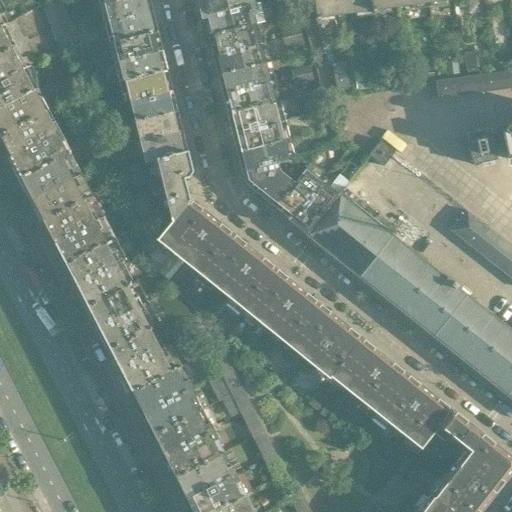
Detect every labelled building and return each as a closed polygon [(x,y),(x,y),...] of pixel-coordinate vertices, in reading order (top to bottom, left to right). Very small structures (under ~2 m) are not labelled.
[(74,37),(62,0),(49,0),(42,3),(55,43),(74,37)] [(148,0),(113,0),(97,4),(102,24),(149,12),(152,11),(148,0)] [(249,0),(197,0),(202,18),(251,6),(249,0)] [(342,0),(313,0),(316,20),(345,16),(342,0)] [(371,0),(342,0),(345,16),(373,12),(371,0)] [(400,0),(371,0),(373,12),(401,9),(400,0)] [(428,0),(400,0),(401,9),(429,5),(428,0)] [(251,6),(202,18),(207,37),(256,25),(251,6)] [(149,12),(102,24),(107,43),(157,31),(152,11),(149,12)] [(0,54),(28,40),(26,36),(22,38),(14,20),(4,25),(0,27),(0,54)] [(256,25),(207,37),(212,56),(261,44),(256,25)] [(302,34),(300,28),(283,32),(284,38),(302,34)] [(157,31),(107,43),(112,62),(161,50),(157,31)] [(303,40),(302,34),(284,38),(286,44),(303,40)] [(0,81),(26,68),(25,67),(35,62),(26,43),(29,41),(28,40),(0,54),(0,81)] [(261,44),(212,56),(217,76),(266,64),(261,44)] [(161,50),(112,62),(117,82),(122,81),(123,80),(166,70),(161,50)] [(476,71),(474,53),(464,54),(466,72),(476,71)] [(266,64),(217,76),(222,96),(271,84),(266,64)] [(26,68),(0,81),(0,107),(36,89),(26,68)] [(310,68),(292,72),(294,78),(312,74),(310,68)] [(166,70),(123,80),(128,101),(171,90),(166,70)] [(511,71),(435,82),(437,101),(511,90),(511,126),(499,129),(505,158),(511,155),(511,71)] [(313,80),(312,74),(294,78),(295,85),(313,80)] [(271,84),(222,96),(227,115),(275,104),(271,84)] [(36,89),(0,107),(0,133),(47,110),(36,89)] [(171,90),(128,101),(133,122),(176,111),(171,90)] [(275,104),(227,115),(232,135),(280,123),(275,104)] [(322,113),(320,107),(302,112),(303,117),(322,113)] [(47,110),(0,133),(0,141),(8,157),(58,131),(47,110)] [(176,111),(133,122),(138,142),(182,131),(176,111)] [(323,119),(322,113),(303,117),(304,123),(323,119)] [(280,123),(232,135),(236,154),(285,142),(280,123)] [(58,131),(8,157),(19,178),(69,152),(58,131)] [(182,131),(138,142),(143,163),(154,161),(187,152),(182,131)] [(488,131),(465,137),(467,142),(465,142),(466,147),(463,147),(465,160),(469,159),(470,164),(472,163),(473,167),(495,162),(494,158),(496,158),(495,153),(498,153),(495,141),(492,141),(491,137),(489,137),(488,131)] [(335,147),(333,140),(314,145),(316,151),(335,147)] [(382,167),(394,152),(380,141),(368,155),(382,167)] [(285,142),(236,154),(241,173),(276,165),(290,162),(285,142)] [(69,152),(19,178),(30,200),(80,174),(69,152)] [(189,200),(183,179),(188,178),(192,172),(187,152),(154,161),(167,211),(171,222),(189,200)] [(276,165),(241,173),(244,183),(275,208),(293,185),(278,171),(276,165)] [(290,221),(320,183),(306,171),(293,185),(275,208),(290,221)] [(80,174),(30,200),(41,220),(91,195),(80,174)] [(320,183),(290,221),(298,227),(328,189),(320,183)] [(343,188),(337,196),(306,234),(360,276),(359,277),(409,316),(411,316),(507,393),(507,394),(511,398),(511,335),(458,293),(461,290),(446,278),(444,281),(350,206),(356,199),(343,188)] [(328,189),(298,227),(306,234),(337,196),(328,189)] [(91,195),(41,220),(53,243),(102,218),(91,195)] [(196,278),(231,234),(203,212),(189,200),(171,222),(162,234),(154,244),(168,255),(170,252),(185,263),(182,266),(196,278)] [(511,248),(465,211),(449,231),(511,280),(511,248)] [(102,218),(53,243),(64,264),(113,239),(102,218)] [(240,312),(275,269),(231,234),(196,278),(211,289),(213,287),(228,298),(226,301),(240,312)] [(113,239),(64,264),(75,285),(120,262),(124,260),(113,239)] [(120,262),(75,285),(85,306),(130,283),(131,283),(120,262)] [(283,346),(318,304),(275,269),(240,312),(255,324),(256,322),(271,334),(269,335),(283,346)] [(130,283),(85,306),(98,330),(147,305),(134,281),(131,283),(130,283)] [(326,380),(361,338),(318,304),(283,346),(298,358),(299,356),(313,368),(312,369),(326,380)] [(147,305),(98,330),(108,350),(158,325),(147,305)] [(158,325),(108,350),(120,371),(169,347),(158,325)] [(199,331),(210,353),(222,347),(211,325),(199,331)] [(374,414),(406,374),(361,338),(326,380),(325,381),(333,387),(341,394),(344,391),(374,414)] [(169,347),(120,371),(130,392),(178,367),(178,368),(179,367),(169,347)] [(233,369),(222,347),(210,353),(221,375),(233,369)] [(178,367),(130,392),(141,413),(189,389),(186,381),(185,382),(177,368),(178,368),(178,367)] [(244,391),(233,369),(221,375),(232,397),(244,391)] [(432,434),(451,410),(406,374),(374,414),(419,450),(432,434)] [(189,389),(141,413),(152,435),(199,410),(194,400),(195,399),(189,389)] [(255,413),(244,391),(232,397),(243,419),(255,413)] [(199,410),(152,435),(163,456),(212,431),(207,423),(206,423),(199,410)] [(455,449),(459,445),(473,428),(451,410),(432,434),(442,442),(444,440),(455,449)] [(266,435),(255,413),(243,419),(254,441),(266,435)] [(511,459),(473,428),(459,445),(462,448),(457,453),(461,456),(499,486),(511,469),(511,459)] [(212,431),(163,456),(174,478),(221,453),(216,443),(217,442),(212,431)] [(277,457),(266,435),(254,441),(265,463),(277,457)] [(221,453),(174,478),(184,499),(234,473),(230,466),(228,467),(221,453)] [(499,486),(461,456),(454,465),(492,495),(499,486)] [(288,479),(277,457),(265,463),(276,485),(288,479)] [(449,511),(478,511),(492,495),(454,465),(447,474),(443,471),(438,478),(433,484),(437,487),(430,496),(449,511)] [(234,473),(184,499),(191,511),(211,511),(242,496),(244,495),(238,483),(239,483),(234,473)] [(290,483),(288,479),(276,485),(278,490),(285,487),(296,508),(307,503),(295,480),(290,483)] [(449,511),(430,496),(428,495),(415,511),(449,511)] [(242,496),(211,511),(252,511),(251,509),(249,510),(242,496)] [(0,511),(10,511),(2,497),(0,497),(0,511)] [(311,511),(307,503),(296,508),(298,511),(311,511)]
